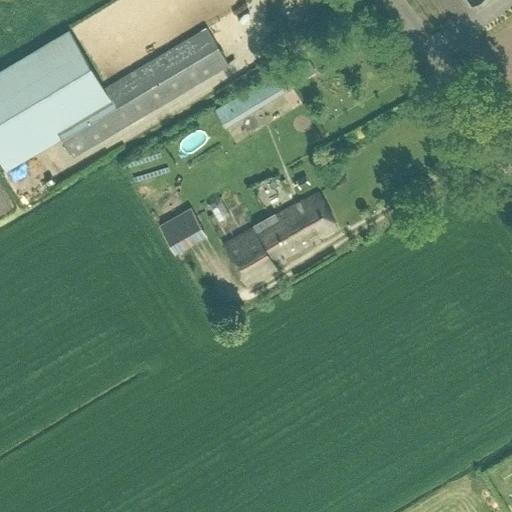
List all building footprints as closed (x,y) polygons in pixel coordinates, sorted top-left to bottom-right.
[(206,26),(103,88),(51,119),(51,120),(72,155),(228,63),(206,26)] [(69,29),(0,69),(0,149),(51,120),(51,119),(103,88),(69,29)] [(274,40),(265,46),(269,51),(278,45),(274,40)] [(213,109),(219,120),(224,128),(294,86),(282,67),(213,109)] [(319,235),(337,225),(318,191),(302,200),(301,200),(224,243),(247,285),(277,268),(269,255),(280,249),(284,255),(311,241),(309,238),(318,233),(319,235)]
